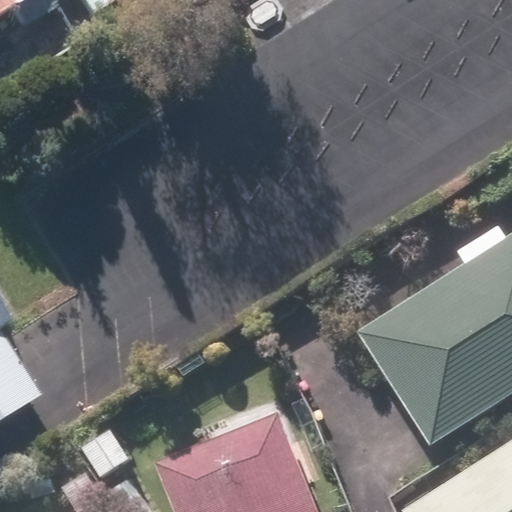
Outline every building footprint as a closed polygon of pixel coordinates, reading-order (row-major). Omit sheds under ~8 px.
[(0,0),(0,26),(8,21),(0,8),(0,6),(9,0),(0,0)] [(69,0),(84,24),(121,0),(69,0)] [(511,241),(351,338),(422,456),(511,402),(511,241)] [(0,316),(0,419),(31,400),(0,350),(0,329),(5,324),(0,316)] [(309,511),(274,420),(149,469),(166,511),(309,511)] [(511,511),(511,446),(411,511),(511,511)]
